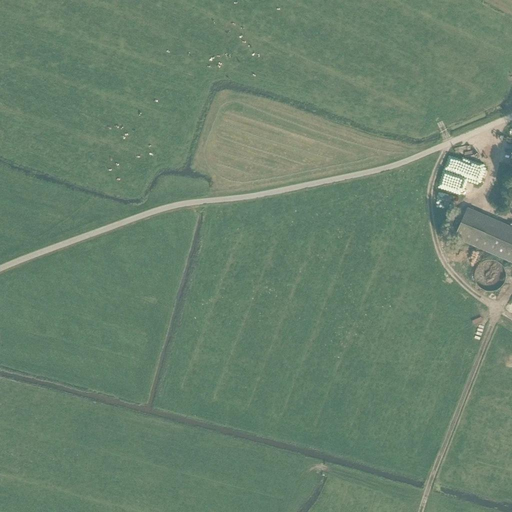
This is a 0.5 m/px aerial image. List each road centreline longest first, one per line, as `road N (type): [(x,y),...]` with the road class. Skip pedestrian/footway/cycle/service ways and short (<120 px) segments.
road 1 (unclassified): [(511,116),(396,165),(177,205),(0,269)]
road 2 (track): [(421,511),(511,289)]
road 3 (track): [(444,145),(429,190),(439,253),(475,295),(511,316)]
